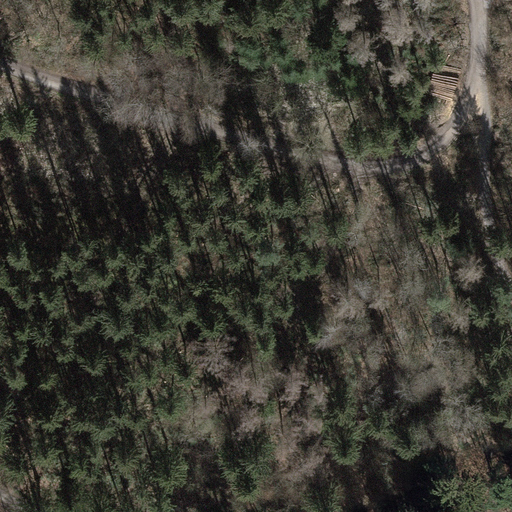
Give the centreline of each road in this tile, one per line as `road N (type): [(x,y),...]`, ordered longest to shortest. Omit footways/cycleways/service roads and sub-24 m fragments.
road 1 (track): [(479,64),(452,127),(433,147),(375,169),(238,139),(0,58)]
road 2 (track): [(480,0),(485,209),(511,290)]
